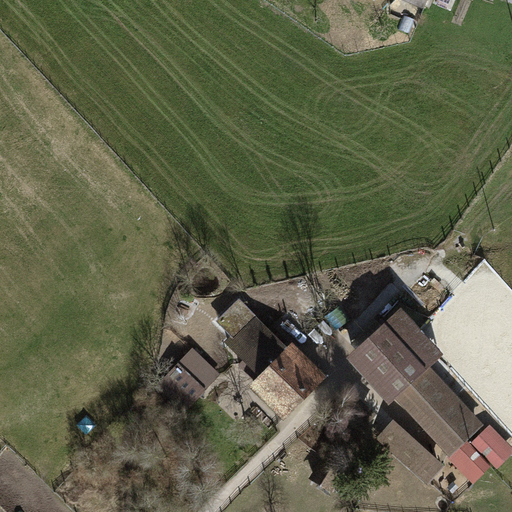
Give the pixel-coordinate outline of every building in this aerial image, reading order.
[(393,0),(388,11),(415,25),(427,0),(393,0)] [(351,359),(390,402),(396,396),(426,369),(439,357),(400,314),(351,359)] [(233,348),(297,408),(325,378),(295,349),(288,357),(254,326),(233,348)] [(426,369),(396,396),(450,456),(465,441),(480,428),(426,369)] [(180,372),(155,394),(179,420),(204,398),(180,372)] [(393,425),(380,439),(428,482),(441,468),(393,425)] [(511,451),(489,429),(473,445),(498,469),(511,455),(511,451)] [(450,456),(473,480),(488,466),(465,441),(450,456)]
